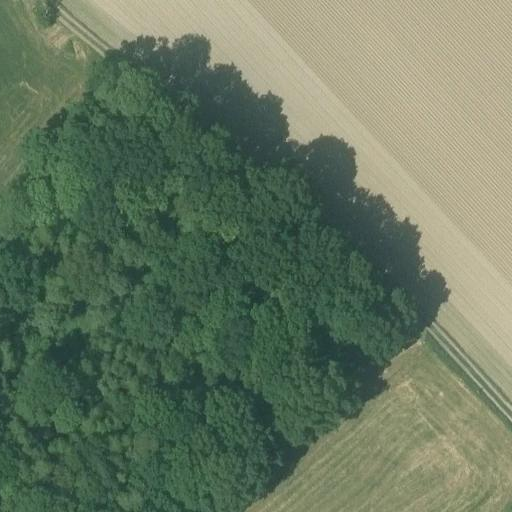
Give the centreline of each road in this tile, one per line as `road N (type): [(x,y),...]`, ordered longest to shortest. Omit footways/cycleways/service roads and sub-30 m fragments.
road 1 (track): [(511,420),(409,307),(135,80)]
road 2 (track): [(135,80),(0,240)]
road 3 (track): [(135,80),(41,0)]
